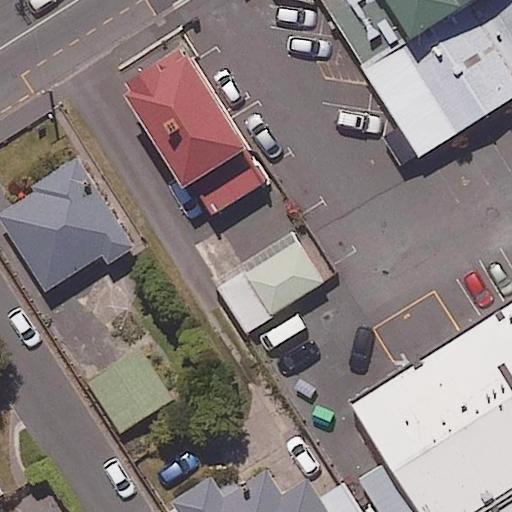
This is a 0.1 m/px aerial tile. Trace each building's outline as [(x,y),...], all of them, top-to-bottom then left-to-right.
[(511,108),(511,0),(502,0),(390,72),(442,153),(511,108)] [(402,0),(423,32),(473,0),(402,0)] [(190,32),(133,68),(224,210),(281,174),(190,32)] [(131,231),(81,151),(0,200),(0,204),(49,283),(131,231)] [(338,274),(314,236),(242,282),(266,320),(338,274)] [(511,308),(378,394),(453,511),(473,511),(511,487),(511,308)] [(175,395),(143,344),(90,376),(122,428),(175,395)] [(231,495),(215,470),(176,495),(186,511),(366,511),(345,478),(323,491),(311,470),(280,489),(269,472),(231,495)]
